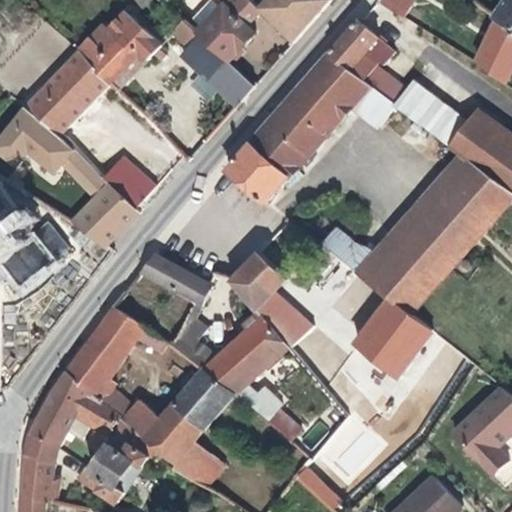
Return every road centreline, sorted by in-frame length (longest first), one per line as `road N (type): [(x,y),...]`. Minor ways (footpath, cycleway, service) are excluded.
road 1 (residential): [(345,0),(132,253),(27,393)]
road 2 (residential): [(27,393),(8,469),(7,511)]
